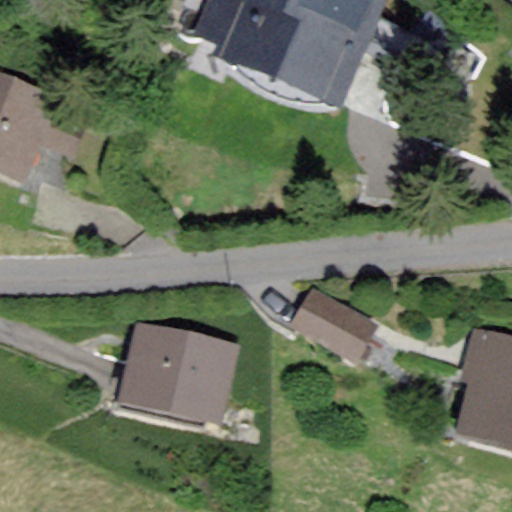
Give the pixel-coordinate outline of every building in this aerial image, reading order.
[(383,0),(220,0),(199,53),(230,65),(226,76),(335,120),(383,0)] [(53,110),(0,90),(0,179),(23,188),(53,110)] [(376,339),(317,303),(297,336),(355,372),(376,339)] [(235,358),(141,341),(126,422),(221,438),(235,358)] [(511,352),(481,344),(468,388),(480,392),(464,446),(511,460),(511,352)]
